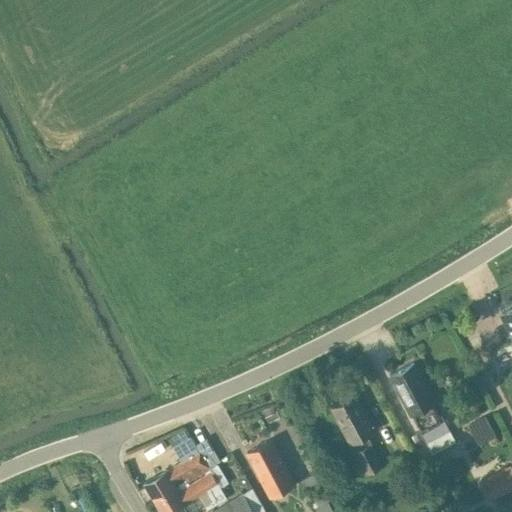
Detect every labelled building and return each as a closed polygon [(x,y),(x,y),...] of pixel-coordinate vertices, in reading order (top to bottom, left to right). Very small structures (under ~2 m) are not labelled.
[(511,308),(502,314),(511,333),(511,308)] [(439,416),(432,404),(435,403),(412,362),(388,375),(410,416),(412,415),(433,453),(456,441),(441,414),(439,416)] [(383,465),(367,435),(373,431),(353,395),(330,408),(366,474),(383,465)] [(485,416),(467,425),(476,443),(494,434),(485,416)] [(143,484),(153,501),(207,469),(207,468),(218,460),(206,439),(194,447),(189,438),(172,449),(180,462),(143,484)] [(294,484),(270,439),(245,451),(269,497),(294,484)] [(511,488),(511,466),(511,464),(482,479),(492,498),(511,488)] [(225,498),(207,469),(153,501),(159,511),(170,511),(196,497),(204,510),(225,498)] [(333,511),(314,472),(302,478),(313,497),(309,500),(315,511),(333,511)] [(254,511),(243,492),(212,511),(254,511)]
